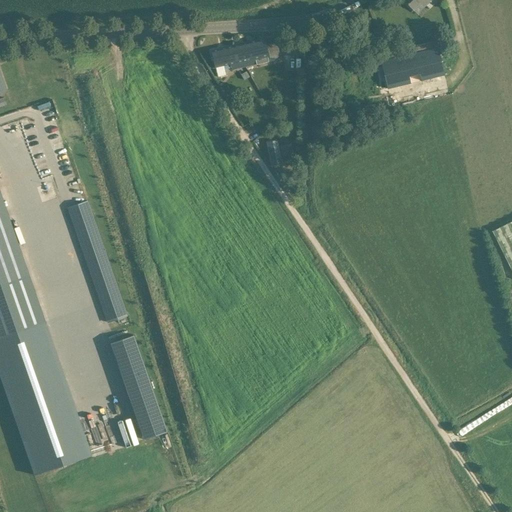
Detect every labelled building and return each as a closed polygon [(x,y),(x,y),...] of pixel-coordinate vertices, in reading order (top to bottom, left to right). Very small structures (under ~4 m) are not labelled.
[(403,0),(414,11),(414,10),(422,2),(425,5),(431,0),(403,0)] [(211,51),(215,67),(230,63),(231,69),(280,58),(275,36),(211,51)] [(445,75),(441,60),(436,41),(380,55),(388,89),(445,75)] [(264,93),(270,90),(267,84),(271,82),(265,70),(255,75),(264,93)] [(246,71),(241,75),(244,80),(249,77),(246,71)] [(267,142),(272,166),(282,164),(277,140),(267,142)] [(290,143),(280,145),(282,156),(284,156),(288,155),(292,154),(290,143)] [(0,334),(43,320),(0,194),(0,334)] [(84,202),(68,208),(72,207),(88,254),(85,255),(91,272),(94,271),(111,321),(108,322),(127,316),(127,315),(126,315),(87,202),(87,201),(84,202)] [(511,221),(493,231),(511,269),(511,221)] [(133,335),(110,343),(111,344),(114,343),(119,358),(139,351),(133,335)] [(139,351),(119,358),(125,374),(145,367),(139,351)] [(145,367),(125,374),(130,390),(150,383),(145,367)] [(150,383),(130,390),(136,406),(156,399),(150,383)] [(156,399),(136,406),(141,422),(161,415),(156,399)] [(161,415),(141,422),(147,437),(144,438),(144,439),(167,431),(161,415)]
